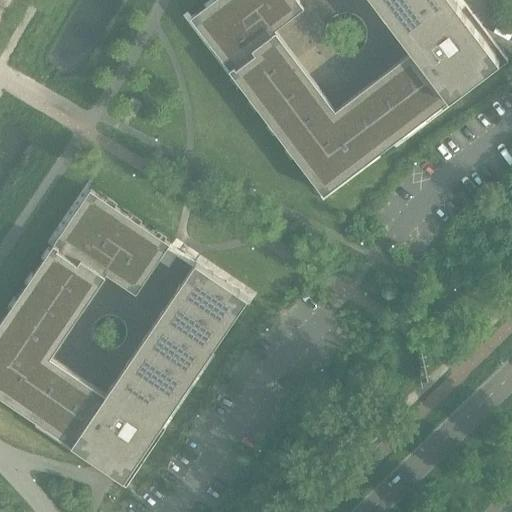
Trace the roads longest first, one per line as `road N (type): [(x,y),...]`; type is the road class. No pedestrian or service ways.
road 1 (residential): [(324,316),(267,379),(172,511)]
road 2 (primary): [(511,377),(374,511)]
road 3 (residential): [(396,236),(511,128)]
